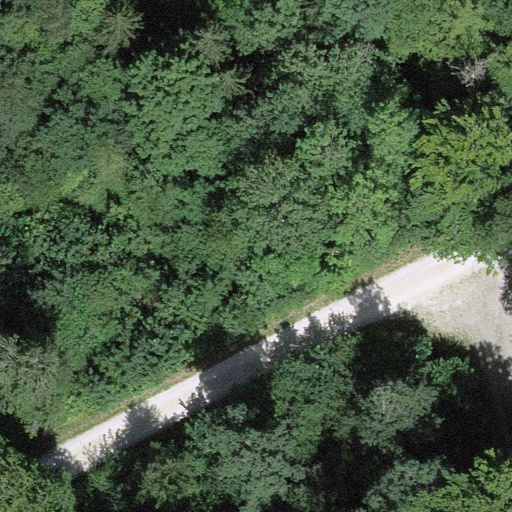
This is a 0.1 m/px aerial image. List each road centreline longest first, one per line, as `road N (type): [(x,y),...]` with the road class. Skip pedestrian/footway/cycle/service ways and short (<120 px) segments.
road 1 (track): [(10,511),(466,266)]
road 2 (track): [(511,492),(491,445),(466,266)]
